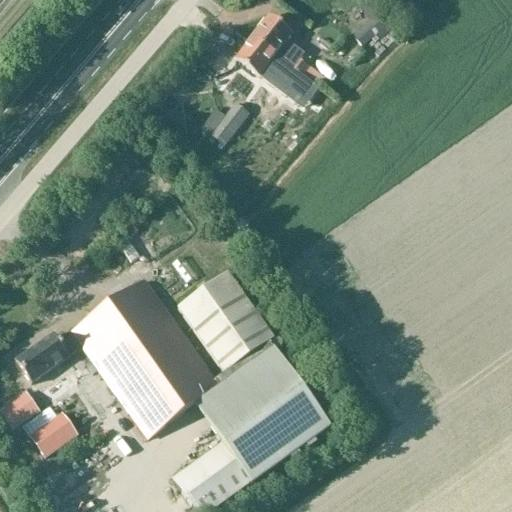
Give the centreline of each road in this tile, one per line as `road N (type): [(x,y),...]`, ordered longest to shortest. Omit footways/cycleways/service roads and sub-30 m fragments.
road 1 (unclassified): [(5,219),(192,0)]
road 2 (primary): [(0,163),(140,0)]
